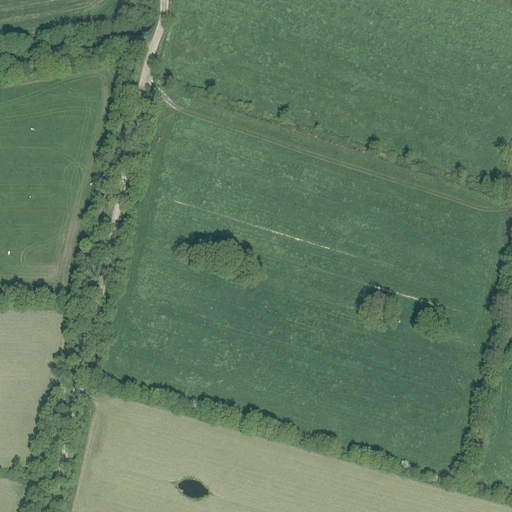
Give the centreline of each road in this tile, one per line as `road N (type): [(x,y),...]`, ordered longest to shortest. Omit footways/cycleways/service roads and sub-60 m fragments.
road 1 (track): [(46,511),(152,48)]
road 2 (track): [(0,66),(125,44),(152,48)]
